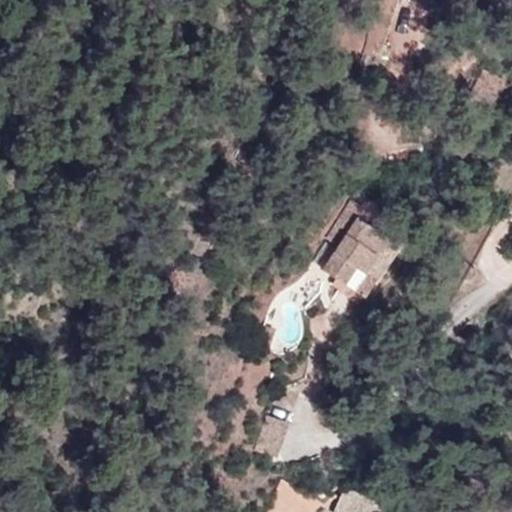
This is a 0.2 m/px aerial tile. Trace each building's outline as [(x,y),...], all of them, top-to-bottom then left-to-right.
[(450,104),(476,117),(497,77),(478,66),(471,79),(465,76),(450,104)] [(511,90),(511,84),(497,77),(476,117),(492,126),(511,90)] [(369,191),(346,176),(316,224),(327,231),(311,255),(355,284),(392,230),(358,209),(369,191)] [(258,448),(279,455),(290,421),(269,414),(258,448)] [(291,511),(323,484),(273,461),(252,511),(291,511)] [(336,511),(374,511),(378,506),(349,490),(336,511)]
